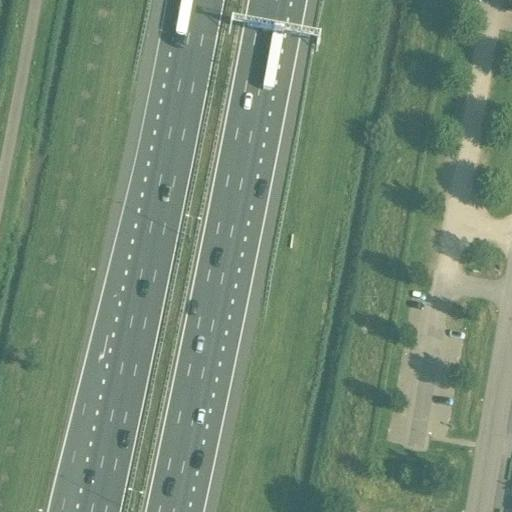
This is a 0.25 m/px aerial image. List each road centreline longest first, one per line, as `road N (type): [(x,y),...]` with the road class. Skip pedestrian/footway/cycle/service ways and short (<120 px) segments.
road 1 (motorway): [(194,0),(89,511)]
road 2 (motorway): [(158,511),(260,0)]
road 3 (unclassified): [(0,221),(44,0)]
road 4 (unclassified): [(480,511),(511,343)]
